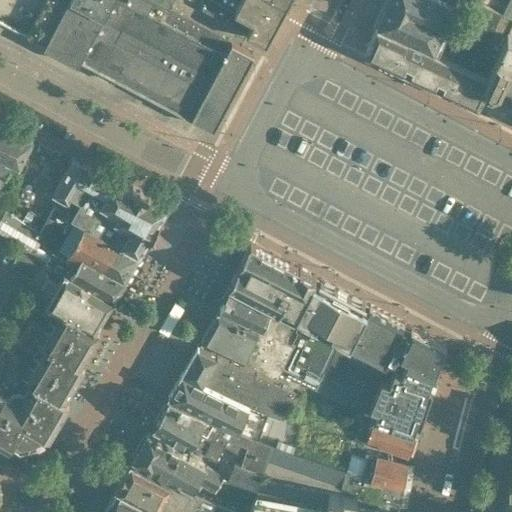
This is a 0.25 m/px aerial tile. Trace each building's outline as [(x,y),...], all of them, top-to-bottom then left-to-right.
[(169,6),(172,0),(67,0),(44,45),(78,63),(81,57),(84,52),(101,60),(144,83),(194,110),(191,115),(208,124),(214,127),(227,103),(237,83),(254,51),(237,42),(169,6)] [(277,22),(288,2),(283,0),(202,0),(202,7),(249,32),(262,39),(267,42),(268,39),(270,37),(271,34),(277,22)] [(449,56),(474,68),(501,11),(476,0),(387,0),(377,23),(436,50),(456,4),(470,10),(449,56)] [(511,0),(507,0),(502,12),(511,16),(511,0)] [(367,45),(365,50),(410,71),(411,73),(431,82),(433,82),(478,103),(480,98),(483,92),(511,105),(511,16),(502,12),(501,11),(474,68),(449,56),(436,50),(377,23),(377,24),(367,45)] [(0,160),(15,130),(0,122),(0,160)] [(15,130),(0,160),(0,186),(5,175),(7,176),(10,169),(16,172),(17,170),(23,173),(40,142),(33,138),(20,132),(15,130)] [(159,218),(168,203),(151,195),(151,194),(133,185),(132,186),(97,169),(72,158),(53,192),(69,201),(73,194),(81,198),(72,214),(140,250),(149,236),(160,218),(159,218)] [(140,250),(72,214),(55,205),(40,230),(48,235),(47,236),(43,243),(52,248),(76,263),(81,254),(124,278),(140,250)] [(4,210),(0,219),(0,231),(23,245),(33,251),(34,251),(44,257),(46,258),(47,258),(52,248),(43,243),(47,236),(39,231),(4,210)] [(320,278),(315,276),(316,274),(300,266),(300,267),(253,243),(249,241),(239,262),(229,282),(228,282),(229,283),(228,284),(231,285),(275,309),(276,308),(340,339),(348,343),(368,303),(365,301),(320,277),(320,278)] [(19,251),(10,266),(21,272),(33,251),(23,245),(19,251)] [(124,278),(81,254),(76,263),(52,248),(47,258),(112,298),(124,278)] [(33,251),(21,272),(31,278),(44,257),(34,251),(33,251)] [(112,298),(47,258),(46,258),(44,257),(31,278),(25,288),(48,301),(62,309),(94,328),(95,327),(112,298)] [(326,371),(340,339),(276,308),(275,309),(231,285),(224,299),(219,307),(259,325),(258,327),(244,357),(276,373),(285,377),(286,374),(317,390),(318,388),(326,371)] [(340,339),(326,371),(333,374),(341,378),(350,382),(366,351),(377,357),(386,361),(395,365),(401,368),(407,358),(436,373),(446,343),(369,303),(369,304),(368,303),(348,343),(340,339)] [(46,305),(41,313),(55,321),(59,313),(46,305)] [(50,329),(42,341),(47,344),(84,365),(83,364),(83,363),(83,362),(83,361),(83,360),(82,359),(96,334),(99,331),(99,329),(98,329),(95,327),(94,328),(62,309),(59,313),(55,321),(50,329)] [(244,357),(258,327),(218,309),(201,337),(244,357)] [(33,336),(41,323),(31,318),(24,331),(32,335),(33,336)] [(42,341),(50,329),(41,323),(33,336),(39,340),(42,341)] [(24,348),(32,335),(24,331),(17,343),(24,348)] [(32,352),(39,340),(33,336),(32,335),(24,348),(32,352)] [(39,357),(47,344),(42,341),(39,340),(32,352),(39,357)] [(35,364),(27,377),(69,401),(69,400),(68,400),(68,399),(68,398),(68,397),(68,396),(67,395),(84,365),(47,344),(39,357),(35,364)] [(292,390),(198,344),(183,370),(249,404),(249,405),(264,412),(269,414),(279,417),(292,390)] [(0,383),(0,439),(10,445),(10,444),(11,444),(12,444),(14,444),(15,444),(16,443),(20,446),(26,444),(40,441),(43,436),(44,436),(45,435),(47,435),(48,434),(49,435),(69,401),(27,377),(20,373),(13,369),(10,367),(13,362),(10,354),(12,351),(9,349),(2,351),(0,354),(3,356),(5,365),(10,367),(7,371),(2,379),(0,383)] [(13,362),(10,367),(13,369),(20,356),(12,351),(10,354),(13,362)] [(0,354),(0,367),(7,371),(10,367),(5,365),(3,356),(0,354)] [(20,373),(27,360),(20,356),(13,369),(20,373)] [(379,376),(386,361),(377,357),(369,372),(379,376)] [(382,374),(368,409),(375,412),(374,415),(413,429),(414,425),(416,419),(420,420),(424,409),(432,384),(430,383),(430,384),(428,383),(432,373),(436,374),(436,373),(407,358),(401,368),(395,365),(390,377),(382,374)] [(27,377),(35,364),(27,360),(20,373),(27,377)] [(183,370),(169,394),(238,430),(259,438),(269,414),(264,412),(249,405),(249,404),(183,370)] [(325,390),(333,374),(326,371),(318,388),(325,390)] [(373,390),(379,376),(369,372),(363,385),(373,390)] [(333,394),(341,378),(333,374),(325,390),(333,394)] [(342,398),(350,382),(341,378),(333,394),(342,398)] [(368,402),(373,390),(363,385),(357,396),(368,402)] [(259,438),(238,430),(169,394),(167,397),(153,422),(153,423),(170,432),(189,443),(216,458),(225,444),(243,455),(240,463),(262,470),(264,471),(268,458),(273,443),(259,438)] [(368,402),(357,396),(351,407),(364,412),(368,402)] [(408,455),(416,431),(364,413),(355,437),(408,455)] [(220,472),(149,431),(148,431),(133,457),(135,458),(167,475),(193,489),(197,481),(215,491),(224,474),(220,472)] [(346,470),(341,486),(399,505),(408,455),(355,437),(346,470)] [(274,445),(269,458),(275,461),(280,447),(274,445)] [(280,447),(275,461),(282,463),(287,450),(280,447)] [(287,450),(282,463),(290,466),(295,452),(287,450)] [(295,452),(290,466),(297,469),(302,455),(295,452)] [(304,471),(309,457),(303,455),(302,455),(297,469),(304,471)] [(311,474),(316,460),(309,457),(304,471),(311,474)] [(243,511),(184,489),(165,479),(133,462),(131,460),(123,474),(116,487),(163,511),(243,511)] [(318,477),(324,462),(316,460),(311,474),(318,477)] [(257,486),(262,470),(240,463),(234,461),(228,477),(257,486)] [(326,479),(331,465),(324,462),(318,477),(326,479)] [(333,482),(338,467),(331,465),(326,479),(333,482)] [(341,485),(346,470),(338,467),(333,482),(341,485)] [(511,511),(511,470),(509,481),(510,481),(508,487),(504,501),(501,511),(511,511)] [(270,492),(273,481),(266,480),(264,491),(270,492)] [(279,494),(281,483),(273,481),(270,492),(279,494)] [(287,495),(290,484),(281,483),(279,494),(287,495)] [(296,497),(298,486),(290,484),(287,495),(296,497)] [(304,499),(307,488),(298,486),(296,497),(304,499)] [(163,511),(116,487),(104,508),(105,509),(106,511),(163,511)] [(313,501),(315,489),(307,488),(304,499),(313,501)] [(398,511),(398,510),(379,507),(356,503),(357,496),(330,492),(328,503),(313,501),(304,499),(296,497),(287,495),(279,494),(270,492),(264,491),(258,490),(248,511),(398,511)]
